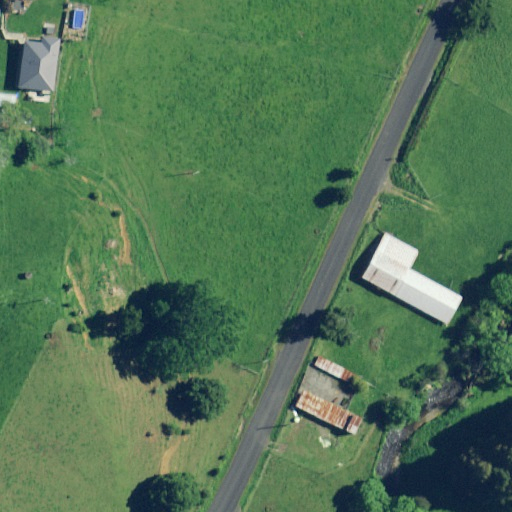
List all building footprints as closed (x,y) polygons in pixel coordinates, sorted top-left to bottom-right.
[(58,38),(24,34),(18,88),(52,92),(58,38)] [(14,95),(0,94),(0,106),(14,107),(14,95)] [(384,229),(358,279),(447,326),(462,297),(411,270),(422,249),(384,229)] [(317,356),(313,365),(340,378),(345,370),(317,356)] [(357,419),(303,391),(295,407),(348,435),(357,419)]
